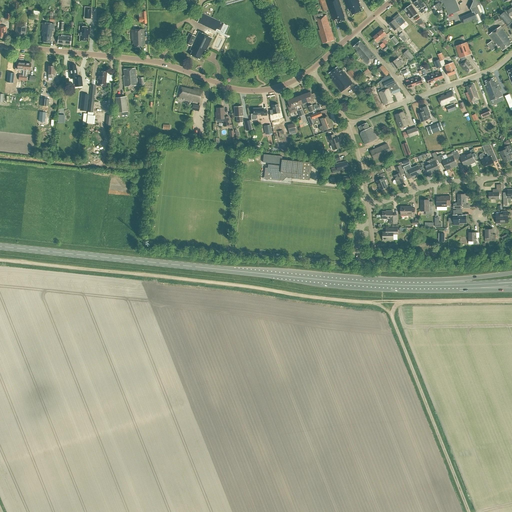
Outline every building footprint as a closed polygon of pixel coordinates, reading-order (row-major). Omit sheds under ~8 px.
[(333,21),(337,20),(338,23),(345,21),(344,17),(345,17),(339,0),(334,0),(327,2),(333,21)] [(361,4),(358,0),(343,0),(348,10),(349,10),(349,12),(350,11),(353,16),(362,11),(360,7),(361,6),(360,4),(361,4)] [(425,7),(420,0),(418,0),(414,3),(422,14),(425,12),(422,8),(425,7)] [(443,3),(448,15),(460,10),(455,0),(443,0),(442,1),(441,0),(436,0),(438,3),(435,5),(439,12),(444,8),(441,4),(442,3),(443,3)] [(463,24),(475,19),(478,24),(487,19),(481,0),(472,0),(473,1),(473,2),(470,9),(471,9),(472,12),(461,17),(463,24)] [(417,14),(411,5),(404,10),(411,19),(417,14)] [(507,25),(511,21),(511,19),(505,12),(499,17),(507,25)] [(394,20),(390,24),(395,31),(397,29),(400,33),(402,30),(400,27),(405,22),(399,14),(393,19),(394,20)] [(486,22),(489,27),(500,20),(497,15),(486,22)] [(321,31),(319,32),(323,44),(334,40),(330,28),(326,16),(318,19),(321,31)] [(424,22),(419,16),(415,19),(419,25),(424,22)] [(211,28),(216,30),(220,22),(215,19),(211,28)] [(43,36),(43,42),(50,43),(51,37),(52,37),(52,31),(53,31),(54,24),(43,23),(42,30),(43,30),(42,36),(43,36)] [(17,36),(16,39),(23,40),(24,38),(25,38),(26,26),(16,25),(15,33),(16,33),(15,36),(17,36)] [(79,35),(80,36),(79,41),(88,41),(88,35),(90,35),(90,27),(79,27),(79,35)] [(509,40),(508,38),(508,37),(500,27),(489,35),(496,44),(494,45),(491,41),(487,44),(492,51),(496,48),(496,47),(498,46),(499,47),(499,46),(502,51),(511,44),(510,43),(511,42),(510,39),(509,40)] [(131,30),(132,41),(133,41),(133,44),(134,44),(134,48),(142,47),(142,44),(145,44),(144,29),(131,30)] [(378,34),(386,44),(388,43),(385,40),(386,39),(384,37),(387,35),(382,30),(378,34)] [(205,51),(206,51),(212,38),(198,32),(193,44),(192,43),(195,36),(189,33),(184,43),(191,46),(190,50),(192,51),(190,55),(199,60),(202,54),(203,55),(205,51)] [(398,35),(402,39),(404,41),(407,39),(403,35),(405,34),(402,32),(398,35)] [(386,44),(378,34),(373,38),(377,43),(380,41),(381,43),(382,42),(385,45),(386,44)] [(58,44),(70,45),(71,36),(62,35),(62,37),(59,36),(58,44)] [(357,52),(368,65),(376,57),(365,45),(364,46),(361,41),(354,47),(358,51),(357,52)] [(467,42),(455,46),(460,58),(471,54),(467,42)] [(410,52),(405,55),(410,61),(414,57),(410,52)] [(441,61),(440,61),(439,59),(434,61),(437,68),(446,65),(444,60),(445,59),(442,53),(438,54),(441,61)] [(398,62),(396,59),(392,63),(396,69),(403,64),(400,60),(398,62)] [(460,64),(465,70),(466,70),(468,73),(474,68),(467,59),(460,64)] [(447,71),(448,76),(456,74),(454,69),(456,68),(453,62),(445,65),(447,71)] [(70,79),(74,78),(74,84),(82,83),(81,77),(77,78),(76,69),(75,65),(70,65),(70,69),(69,70),(70,79)] [(354,80),(358,76),(349,65),(346,68),(349,71),(347,72),(354,80)] [(377,70),(384,78),(389,74),(383,65),(377,70)] [(402,72),(403,74),(407,73),(407,71),(409,70),(408,66),(405,67),(405,68),(401,69),(402,72)] [(331,80),(341,92),(353,83),(345,73),(344,73),(342,70),(341,71),(337,67),(329,73),(333,79),(331,80)] [(123,70),(124,87),(137,85),(137,78),(136,78),(136,75),(135,75),(135,68),(123,70)] [(98,83),(97,83),(97,86),(105,87),(107,72),(99,71),(98,78),(97,78),(97,81),(98,81),(98,83)] [(434,74),(436,81),(444,78),(442,73),(439,74),(438,72),(434,74)] [(427,78),(429,84),(436,81),(434,74),(429,75),(430,77),(427,78)] [(384,85),(386,88),(396,83),(391,75),(384,78),(382,79),(384,85)] [(369,87),(375,82),(371,76),(364,81),(369,87)] [(413,78),(416,86),(423,83),(421,78),(419,79),(418,76),(413,78)] [(407,83),(409,88),(416,86),(413,78),(408,80),(409,82),(407,83)] [(495,82),(494,78),(485,81),(487,85),(484,86),(490,101),(503,97),(498,85),(497,85),(496,81),(495,82)] [(468,92),(466,93),(470,102),(479,99),(473,84),(466,87),(468,92)] [(90,85),(87,112),(93,112),(94,100),(95,97),(94,97),(94,95),(95,95),(96,85),(90,85)] [(179,97),(191,100),(191,101),(200,103),(203,91),(193,88),(193,90),(181,87),(179,97)] [(383,100),(385,104),(392,102),(390,97),(391,96),(388,89),(387,89),(380,92),(379,93),(382,100),(383,100)] [(310,92),(304,94),(307,102),(313,100),(311,95),(310,92)] [(442,97),(439,99),(442,106),(450,103),(451,104),(456,101),(453,92),(447,94),(447,95),(444,96),(444,95),(441,96),(442,97)] [(304,94),(298,97),(301,104),(307,102),(304,94)] [(115,97),(118,116),(128,115),(127,111),(129,111),(127,95),(115,97)] [(297,110),(300,117),(304,115),(301,109),(300,110),(298,105),(301,104),(298,97),(293,99),(297,111),(297,110)] [(40,105),(49,106),(50,99),(41,98),(40,105)] [(295,111),(297,111),(293,99),(287,101),(289,105),(287,106),(290,112),(295,110),(295,111)] [(462,112),(463,112),(464,114),(467,113),(466,110),(467,110),(463,102),(459,103),(460,106),(462,112)] [(270,111),(270,115),(275,114),(276,119),(280,118),(279,113),(280,113),(278,104),(271,106),(272,110),(270,111)] [(446,107),(449,112),(456,110),(454,104),(446,107)] [(420,108),(422,112),(418,113),(421,122),(431,118),(430,114),(427,106),(420,108)] [(242,107),(234,107),(235,116),(236,116),(236,123),(242,122),(242,116),(242,107)] [(216,120),(223,119),(224,127),(229,126),(228,117),(225,118),(225,114),(224,114),(224,108),(216,108),(217,113),(215,113),(216,120)] [(263,108),(253,108),(253,114),(251,114),(251,120),(256,119),(257,118),(257,115),(261,115),(261,116),(267,115),(266,109),(263,109),(263,108)] [(489,110),(481,113),(483,119),(491,116),(489,110)] [(395,115),(397,120),(396,120),(399,128),(409,124),(406,116),(405,116),(403,112),(395,115)] [(320,131),(322,131),(332,127),(329,119),(328,119),(327,116),(320,119),(322,125),(320,126),(319,127),(319,128),(320,130),(320,131)] [(430,125),(433,133),(441,130),(438,122),(430,125)] [(296,133),(293,123),(286,125),(289,134),(296,133)] [(369,128),(367,123),(359,127),(361,132),(361,135),(365,145),(377,139),(371,127),(369,128)] [(265,135),(272,134),(271,125),(264,126),(265,135)] [(407,131),(409,137),(419,133),(417,128),(407,131)] [(335,138),(334,134),(327,137),(329,143),(330,143),(333,150),(340,148),(338,142),(339,141),(338,137),(335,138)] [(391,153),(387,143),(370,151),(374,160),(391,153)] [(511,151),(509,145),(505,147),(506,149),(500,152),(505,162),(511,159),(509,153),(511,151)] [(480,157),(481,159),(484,167),(494,162),(493,162),(497,160),(493,150),(492,151),(491,148),(486,150),(488,156),(485,157),(484,155),(483,154),(482,154),(480,154),(480,156),(480,157)] [(471,152),(466,155),(470,164),(476,162),(475,160),(473,157),(476,155),(473,149),(471,150),(471,152)] [(455,153),(458,159),(461,158),(464,166),(470,164),(466,155),(460,157),(458,151),(455,153)] [(430,163),(435,173),(440,170),(438,164),(440,163),(437,156),(437,157),(436,153),(432,154),(434,158),(431,159),(431,160),(430,161),(429,160),(430,163)] [(448,158),(452,168),(458,165),(455,160),(458,159),(455,153),(453,154),(453,156),(448,158)] [(263,162),(281,164),(282,160),(282,156),(264,154),(263,162)] [(437,156),(440,163),(443,162),(446,170),(452,168),(448,158),(444,159),(442,154),(437,156)] [(281,164),(281,166),(280,177),(279,177),(279,179),(278,181),(283,181),(286,178),(292,178),(292,179),(309,180),(310,173),(311,173),(311,168),(311,167),(311,163),(282,160),(281,164)] [(331,170),(333,174),(349,169),(350,169),(347,161),(347,162),(341,163),(335,165),(336,168),(331,170)] [(426,169),(429,175),(435,173),(430,163),(425,165),(424,162),(421,164),(423,170),(426,169)] [(403,167),(406,173),(409,172),(412,178),(416,176),(415,176),(421,173),(418,165),(411,168),(410,164),(403,167)] [(272,178),(279,179),(279,177),(280,177),(281,166),(271,165),(271,166),(268,166),(268,168),(270,168),(269,172),(270,172),(270,176),(272,178)] [(397,183),(398,185),(404,182),(401,175),(404,174),(400,165),(396,167),(399,174),(394,176),(395,179),(394,180),(393,181),(393,182),(393,183),(394,184),(396,184),(397,183)] [(384,173),(378,176),(380,180),(377,181),(381,190),(388,187),(385,181),(387,180),(384,173)] [(489,193),(489,200),(500,200),(499,196),(502,196),(501,184),(496,185),(496,189),(493,189),(493,193),(489,193)] [(504,205),(504,207),(508,207),(508,205),(508,199),(511,198),(511,189),(508,190),(508,198),(503,198),(503,205),(504,205)] [(453,205),(453,208),(462,208),(462,204),(466,204),(466,201),(465,201),(465,194),(458,194),(458,203),(456,203),(453,203),(453,205)] [(437,198),(437,207),(447,207),(447,206),(451,206),(450,196),(444,196),(444,198),(437,198)] [(421,200),(421,211),(426,211),(426,215),(433,215),(433,207),(429,207),(429,200),(421,200)] [(407,207),(401,207),(401,216),(412,216),(412,217),(415,217),(415,208),(412,208),(412,207),(407,207)] [(466,223),(466,215),(462,215),(462,213),(457,213),(457,210),(453,210),(453,216),(453,223),(453,225),(459,225),(459,223),(466,223)] [(389,219),(389,224),(397,224),(397,214),(393,214),(393,211),(389,211),(389,212),(383,212),(383,219),(389,219)] [(508,222),(508,218),(508,212),(501,212),(501,215),(496,215),(496,222),(505,222),(508,222)] [(386,232),(383,232),(383,241),(390,241),(390,242),(394,242),(394,234),(398,234),(398,229),(386,229),(386,232)] [(485,238),(485,241),(490,241),(496,241),(496,234),(493,235),(493,229),(485,229),(485,238)] [(473,241),(473,244),(479,244),(479,238),(477,238),(476,232),(469,232),(469,241),(473,241)]
